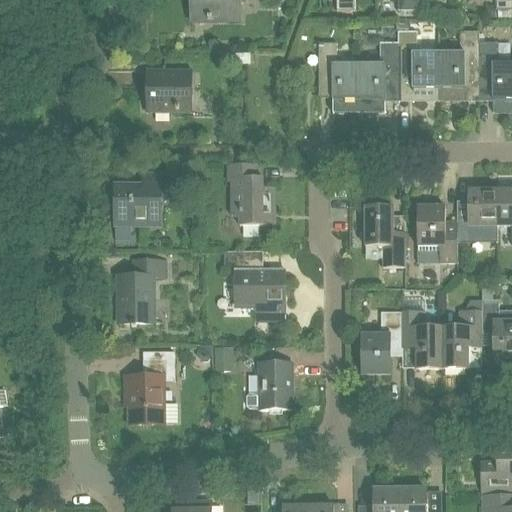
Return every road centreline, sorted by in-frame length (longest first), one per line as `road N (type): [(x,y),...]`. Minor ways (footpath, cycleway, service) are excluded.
road 1 (residential): [(336,448),(317,151),(511,151)]
road 2 (residential): [(81,478),(70,192),(64,158),(48,138)]
road 3 (residential): [(117,479),(336,448)]
road 4 (residential): [(336,448),(511,418)]
road 5 (residential): [(48,138),(127,0)]
